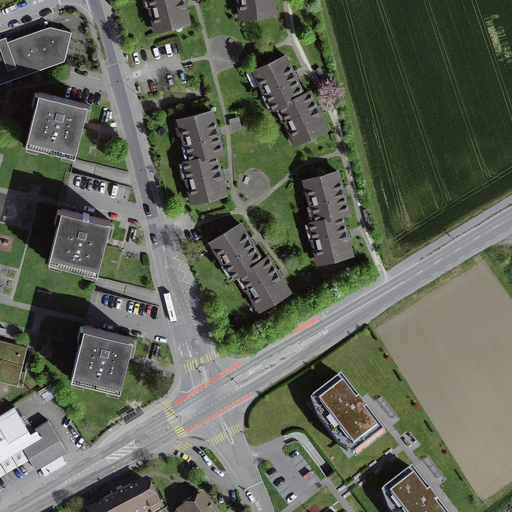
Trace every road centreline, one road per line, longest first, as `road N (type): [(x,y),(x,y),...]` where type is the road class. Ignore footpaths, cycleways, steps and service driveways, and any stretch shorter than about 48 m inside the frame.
road 1 (residential): [(211,399),(94,0)]
road 2 (secondary): [(211,399),(511,216)]
road 3 (secondary): [(18,511),(211,399)]
road 4 (residential): [(211,399),(264,511)]
